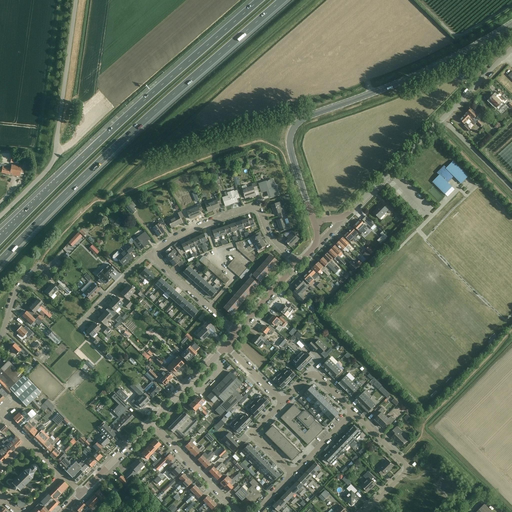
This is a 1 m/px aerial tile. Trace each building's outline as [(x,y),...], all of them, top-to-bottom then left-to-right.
[(495,96),(490,101),(496,107),(500,104),(501,105),(501,104),(503,106),(508,101),(499,93),(495,96)] [(470,108),(466,113),(481,126),(483,124),(478,120),(479,120),(475,117),(477,115),(470,108)] [(481,126),(466,113),(474,120),(473,120),(466,113),(460,119),(464,124),(466,122),(468,124),(471,122),(474,125),(476,122),(481,127),(481,126)] [(468,176),(453,161),(446,168),(444,166),(437,173),(439,175),(432,182),(445,194),(452,187),(447,182),(454,176),(461,183),(468,176)] [(0,168),(0,172),(1,173),(5,174),(5,175),(8,175),(9,174),(19,177),(20,173),(23,174),(24,167),(26,168),(26,164),(23,163),(22,167),(11,165),(10,168),(7,167),(7,166),(5,166),(4,167),(2,167),(2,169),(0,168)] [(271,197),(278,194),(275,186),(274,187),(272,179),(269,180),(268,181),(266,182),(266,183),(262,184),(262,183),(259,184),(262,192),(265,191),(264,189),(268,188),(271,197)] [(242,186),(243,189),(242,189),(245,198),(251,196),(252,197),(256,195),(254,190),(257,189),(255,183),(252,184),(252,186),(247,188),(246,185),(242,186)] [(227,192),(228,196),(223,198),(225,206),(237,202),(236,199),(239,198),(237,190),(233,191),(233,190),(227,192)] [(218,205),(221,204),(219,197),(216,198),(216,200),(205,204),(208,212),(214,210),(213,209),(219,207),(218,205)] [(136,211),(134,208),(136,206),(132,201),(126,207),(132,215),(136,211)] [(277,213),(278,216),(284,214),(282,206),(284,205),(282,201),(279,203),(271,205),(274,214),(277,213)] [(200,212),(203,210),(200,203),(196,205),(197,207),(187,211),(190,219),(195,217),(195,216),(201,214),(200,212)] [(379,207),(373,213),(379,219),(387,211),(389,214),(393,209),(388,204),(385,207),(381,203),(378,207),(379,207)] [(181,219),(184,217),(181,211),(177,213),(178,215),(168,220),(171,228),(183,222),(181,219)] [(284,214),(278,216),(279,219),(276,221),(278,227),(279,226),(281,232),(291,228),(287,218),(286,219),(285,214),(284,215),(284,214)] [(363,220),(368,226),(371,224),(368,220),(369,219),(367,217),(366,219),(365,218),(363,220)] [(118,218),(114,225),(118,228),(122,221),(118,218)] [(248,218),(242,221),(244,228),(250,226),(254,224),(252,219),(248,220),(248,218)] [(162,227),(165,225),(161,219),(158,222),(159,223),(153,228),(158,236),(165,231),(162,227)] [(363,226),(364,224),(360,220),(354,226),(360,233),(363,230),(362,229),(364,227),(363,226)] [(242,221),(236,222),(238,230),(244,228),(242,221)] [(236,222),(230,224),(233,232),(238,230),(236,222)] [(230,224),(224,226),(227,234),(233,232),(230,224)] [(224,226),(218,228),(221,236),(227,234),(224,226)] [(221,236),(218,228),(212,231),(215,238),(221,236)] [(352,228),(348,232),(357,241),(359,239),(355,236),(358,233),(352,228)] [(146,242),(150,238),(146,232),(133,241),(140,250),(147,244),(146,242)] [(291,247),(299,239),(292,232),(287,236),(289,238),(286,242),(291,247)] [(357,241),(348,232),(344,236),(350,242),(352,239),(356,242),(357,241)] [(78,233),(68,243),(72,247),(81,237),(78,233)] [(204,233),(198,236),(202,243),(207,240),(204,233)] [(253,239),(256,245),(263,240),(259,235),(253,239)] [(198,236),(193,239),(196,246),(202,243),(198,236)] [(343,237),(339,241),(346,247),(349,250),(351,248),(348,245),(349,244),(343,237)] [(193,239),(187,242),(191,248),(196,246),(193,239)] [(263,240),(256,245),(259,250),(257,251),(259,254),(265,250),(263,248),(266,246),(263,240)] [(346,247),(339,241),(336,244),(342,251),(344,249),(347,252),(349,250),(346,247)] [(191,248),(187,242),(182,244),(184,249),(185,251),(191,248)] [(120,254),(118,251),(113,256),(113,258),(114,260),(116,261),(118,261),(119,260),(124,265),(132,257),(129,254),(134,249),(128,244),(123,249),(125,250),(120,254)] [(335,245),(331,249),(339,256),(342,253),(341,253),(342,252),(335,245)] [(166,257),(170,262),(176,257),(174,254),(177,252),(174,249),(172,252),(166,257)] [(331,249),(328,252),(334,258),(336,256),(337,257),(344,265),(346,263),(339,256),(331,249)] [(53,266),(63,256),(59,253),(50,263),(53,266)] [(327,253),(323,257),(331,265),(338,271),(340,269),(331,261),(333,258),(327,253)] [(251,277),(224,308),(232,315),(259,284),(258,283),(260,281),(261,282),(279,262),(271,255),(253,275),(252,274),(249,276),(251,277)] [(176,257),(170,262),(174,267),(177,264),(179,267),(184,263),(182,261),(180,262),(176,257)] [(331,265),(323,257),(319,261),(325,267),(327,265),(336,273),(338,271),(331,265)] [(318,272),(321,270),(323,272),(323,271),(328,276),(330,274),(318,262),(313,267),(318,272)] [(353,271),(357,267),(352,262),(349,266),(353,271)] [(103,269),(97,275),(100,279),(98,280),(102,283),(103,282),(105,284),(111,278),(109,275),(114,270),(109,264),(103,270),(103,269)] [(189,266),(184,272),(188,276),(193,270),(189,266)] [(154,276),(145,268),(139,275),(138,276),(143,280),(144,279),(145,277),(149,281),(154,276)] [(241,279),(249,270),(247,268),(239,277),(241,279)] [(312,269),(307,273),(313,279),(314,280),(319,276),(312,269)] [(193,270),(188,276),(193,280),(198,275),(193,270)] [(313,279),(307,273),(303,277),(310,285),(314,280),(313,279)] [(198,275),(193,280),(198,284),(203,279),(198,275)] [(55,280),(60,284),(64,288),(66,286),(62,282),(57,277),(55,278),(55,280)] [(155,284),(160,288),(165,283),(160,278),(155,284)] [(203,279),(198,284),(202,288),(207,283),(203,279)] [(294,287),(296,289),(292,293),(304,305),(308,301),(305,298),(302,294),(310,286),(308,284),(307,285),(301,279),(294,287)] [(50,297),(58,289),(52,283),(45,291),(50,297)] [(90,299),(99,290),(93,283),(83,293),(90,299)] [(165,283),(160,288),(165,292),(170,287),(165,283)] [(207,283),(202,288),(207,293),(212,287),(207,283)] [(129,285),(125,289),(131,295),(135,291),(129,285)] [(170,287),(165,292),(169,296),(174,291),(170,287)] [(212,287),(207,293),(212,297),(217,291),(212,287)] [(131,295),(125,289),(120,293),(127,299),(131,295)] [(143,299),(145,297),(138,290),(135,292),(143,299)] [(174,291),(169,296),(174,301),(179,295),(174,291)] [(179,295),(174,301),(179,305),(184,299),(179,295)] [(117,297),(112,301),(119,307),(123,303),(117,297)] [(38,299),(34,303),(39,308),(41,310),(44,313),(49,318),(51,315),(49,313),(43,308),(40,306),(43,303),(38,299)] [(184,299),(179,305),(183,309),(188,303),(184,299)] [(119,307),(112,301),(108,305),(115,311),(119,307)] [(39,308),(34,303),(29,308),(34,313),(39,308)] [(188,303),(183,309),(188,313),(193,307),(188,303)] [(278,310),(284,314),(287,317),(290,314),(290,313),(293,310),(294,311),(296,308),(291,304),(289,307),(290,307),(289,309),(283,304),(278,310)] [(193,307),(188,313),(193,317),(198,312),(193,307)] [(106,310),(102,314),(108,321),(112,317),(106,310)] [(26,311),(22,315),(28,321),(31,324),(33,322),(34,323),(35,322),(38,326),(42,322),(40,321),(37,318),(35,319),(26,311)] [(117,313),(115,315),(120,320),(122,322),(128,316),(125,314),(122,318),(117,313)] [(108,321),(102,314),(97,319),(104,325),(108,321)] [(275,325),(277,327),(280,324),(284,327),(288,322),(281,316),(279,319),(274,315),(269,320),(273,324),(273,325),(274,326),(275,325)] [(94,322),(90,327),(96,333),(100,329),(94,322)] [(202,340),(209,333),(206,331),(209,328),(205,324),(201,328),(202,329),(197,335),(202,340)] [(268,332),(269,332),(271,335),(275,330),(269,325),(268,328),(265,325),(261,330),(266,334),(268,332)] [(26,326),(23,328),(21,326),(16,331),(18,333),(16,335),(21,340),(23,338),(22,337),(25,334),(28,337),(32,333),(26,326)] [(96,333),(90,327),(85,331),(92,337),(96,333)] [(193,339),(189,335),(187,334),(185,336),(190,342),(193,339)] [(260,347),(266,339),(261,335),(259,337),(257,335),(252,341),(260,347)] [(321,354),(327,348),(318,340),(315,343),(313,340),(308,346),(314,352),(317,350),(321,354)] [(49,348),(42,341),(39,344),(42,347),(39,350),(44,354),(49,348)] [(193,343),(186,350),(193,356),(196,353),(195,352),(199,348),(193,343)] [(24,357),(28,353),(22,347),(20,349),(14,344),(10,348),(16,354),(18,352),(24,357)] [(193,356),(186,350),(186,349),(180,355),(186,361),(189,358),(190,359),(193,356)] [(302,352),(297,356),(305,363),(307,361),(308,362),(313,358),(306,352),(304,354),(302,352)] [(305,363),(297,356),(293,360),(295,363),(293,365),(299,371),(304,367),(302,365),(305,363)] [(320,366),(327,372),(335,365),(338,362),(332,356),(321,366),(321,365),(320,366)] [(176,372),(184,363),(177,357),(172,361),(171,360),(167,364),(169,365),(167,367),(172,373),(175,371),(176,372)] [(164,369),(166,366),(162,363),(162,364),(157,359),(155,360),(164,369)] [(0,378),(9,388),(22,375),(8,361),(0,368),(0,378)] [(90,369),(83,362),(79,367),(86,373),(90,369)] [(335,365),(327,372),(334,379),(335,379),(334,378),(341,371),(335,365)] [(150,369),(147,372),(154,379),(157,376),(150,369)] [(285,369),(280,373),(288,380),(290,378),(291,379),(296,375),(289,369),(287,371),(285,369)] [(163,371),(161,373),(169,381),(173,377),(168,371),(165,374),(163,371)] [(227,413),(242,397),(235,390),(241,383),(230,372),(212,391),(207,397),(213,403),(219,397),(223,402),(215,410),(220,415),(225,411),(227,413)] [(169,381),(161,373),(159,375),(161,378),(159,380),(164,385),(169,381)] [(288,380),(280,373),(276,377),(276,376),(273,380),(276,383),(277,382),(279,384),(277,386),(278,387),(280,386),(283,388),(287,384),(286,382),(288,380)] [(152,382),(154,379),(149,374),(146,376),(152,382)] [(24,375),(9,389),(12,391),(18,397),(32,384),(24,375)] [(338,383),(344,389),(352,382),(346,375),(338,383),(338,382),(338,383)] [(133,383),(143,394),(148,399),(151,396),(152,397),(160,390),(154,383),(153,384),(151,382),(144,389),(135,381),(133,383)] [(352,382),(344,389),(351,396),(352,396),(351,395),(358,388),(352,382)] [(0,393),(0,394),(0,401),(11,391),(5,384),(0,388),(0,393)] [(32,384),(18,397),(26,406),(31,402),(33,399),(40,392),(32,384)] [(134,386),(132,388),(138,395),(141,392),(134,386)] [(308,397),(315,389),(312,386),(304,393),(308,397)] [(120,389),(116,393),(124,400),(128,397),(120,389)] [(311,400),(319,393),(315,389),(308,397),(311,400)] [(355,399),(361,406),(369,398),(372,396),(366,390),(356,400),(355,399)] [(315,404),(322,396),(319,393),(311,400),(315,404)] [(117,394),(114,397),(121,405),(124,402),(117,394)] [(148,399),(143,394),(136,402),(142,408),(149,400),(148,399)] [(198,396),(193,400),(204,411),(206,409),(201,405),(205,401),(202,398),(201,399),(198,396)] [(318,407),(326,399),(322,396),(315,404),(318,407)] [(268,402),(267,400),(266,401),(262,397),(259,399),(257,397),(253,401),(260,408),(262,406),(264,407),(268,403),(268,402)] [(369,398),(361,406),(368,413),(369,413),(368,412),(375,405),(369,398)] [(41,408),(33,399),(31,402),(38,410),(41,408)] [(54,407),(50,402),(47,399),(44,403),(51,410),(54,407)] [(322,410),(329,403),(326,399),(318,407),(322,410)] [(204,411),(193,400),(189,405),(192,408),(191,409),(194,412),(197,409),(201,412),(200,413),(204,417),(207,414),(204,411)] [(260,408),(253,401),(249,405),(251,408),(249,410),(255,416),(259,412),(258,410),(260,408)] [(325,414),(333,406),(329,403),(322,410),(325,414)] [(301,411),(300,410),(294,404),(280,417),(280,418),(286,423),(287,424),(296,433),(299,436),(308,445),(324,429),(305,410),(302,413),(301,411)] [(123,406),(115,414),(119,418),(124,413),(125,414),(120,419),(126,424),(133,416),(128,411),(126,413),(125,412),(127,410),(123,406)] [(328,417),(336,410),(333,406),(325,414),(328,417)] [(375,421),(378,424),(386,416),(383,414),(386,410),(382,407),(376,413),(378,415),(374,419),(376,420),(375,421)] [(24,412),(22,409),(12,418),(17,423),(23,417),(21,415),(24,412)] [(32,409),(27,414),(31,419),(32,418),(32,417),(36,414),(32,409)] [(339,413),(336,410),(328,417),(332,421),(339,413)] [(183,432),(184,433),(185,435),(198,422),(195,419),(193,422),(188,417),(182,411),(170,424),(171,425),(168,428),(173,433),(176,430),(179,433),(184,428),(185,430),(183,432)] [(28,422),(31,419),(27,414),(23,417),(17,423),(22,428),(28,422)] [(28,422),(22,428),(27,433),(33,427),(34,425),(36,424),(34,422),(40,417),(37,414),(32,418),(31,419),(28,422)] [(240,414),(236,418),(243,425),(245,423),(247,424),(251,420),(245,414),(243,416),(240,414)] [(386,416),(378,424),(381,427),(381,426),(383,427),(387,423),(389,426),(395,419),(391,416),(388,418),(386,416)] [(243,425),(236,418),(232,422),(234,425),(232,427),(238,433),(242,429),(241,428),(243,425)] [(126,424),(120,419),(113,427),(118,432),(126,424)] [(110,440),(116,434),(105,423),(99,428),(110,440)] [(300,449),(299,450),(296,447),(297,446),(295,443),(293,445),(290,442),(292,440),(289,438),(288,440),(285,437),(286,435),(284,433),(282,434),(279,431),(281,430),(279,427),(277,429),(273,425),(271,424),(270,425),(272,427),(265,433),(292,460),(300,452),(301,453),(303,451),(300,449)] [(33,427),(27,433),(31,438),(37,432),(34,428),(36,427),(34,425),(33,427)] [(354,425),(347,432),(355,439),(361,433),(358,430),(359,430),(355,425),(354,425)] [(402,432),(396,426),(390,433),(393,436),(391,437),(395,441),(395,440),(401,446),(407,440),(401,434),(402,432)] [(235,438),(229,432),(221,440),(232,451),(238,445),(238,446),(239,445),(233,440),(235,438)] [(347,432),(341,438),(349,446),(355,439),(347,432)] [(97,441),(98,441),(92,446),(98,452),(103,447),(110,440),(102,433),(98,436),(100,438),(97,441)] [(33,438),(37,442),(41,438),(37,434),(33,438)] [(41,438),(37,442),(41,446),(46,440),(44,438),(46,437),(44,435),(41,438)] [(8,440),(10,442),(16,448),(22,442),(16,436),(13,439),(11,437),(8,440)] [(49,437),(46,440),(41,446),(44,450),(53,441),(49,437)] [(185,446),(189,451),(195,446),(192,442),(194,440),(192,438),(190,441),(185,446)] [(341,438),(335,444),(343,452),(349,446),(341,438)] [(53,441),(44,450),(49,455),(55,449),(52,446),(57,441),(55,439),(53,441)] [(155,439),(150,444),(157,450),(158,448),(161,444),(155,439)] [(5,443),(4,444),(12,452),(16,448),(10,442),(7,445),(5,443)] [(66,452),(73,445),(71,443),(69,445),(68,444),(63,449),(66,452)] [(241,451),(247,457),(255,450),(248,443),(247,443),(248,444),(241,451)] [(1,445),(0,446),(0,447),(1,449),(8,456),(12,452),(4,444),(2,446),(1,445)] [(150,444),(145,448),(151,454),(154,451),(155,452),(157,450),(150,444)] [(335,444),(330,450),(337,458),(343,452),(335,444)] [(55,449),(49,455),(54,459),(59,453),(62,450),(58,446),(55,449)] [(195,446),(189,451),(194,457),(200,451),(200,452),(204,448),(202,446),(198,449),(195,446)] [(0,454),(5,459),(8,456),(1,449),(0,447),(1,449),(0,450),(0,454)] [(152,455),(151,454),(145,448),(141,453),(146,459),(149,456),(150,457),(152,455)] [(223,449),(217,455),(220,457),(226,451),(223,449)] [(255,450),(247,457),(253,463),(261,456),(255,450)] [(325,458),(322,461),(327,465),(329,462),(331,464),(337,458),(330,450),(323,457),(325,458)] [(97,461),(102,456),(97,451),(92,456),(97,461)] [(197,459),(201,464),(213,453),(211,451),(207,456),(206,455),(205,457),(202,454),(197,459)] [(58,463),(58,464),(64,469),(70,464),(73,460),(71,458),(68,461),(64,457),(66,455),(64,453),(57,460),(59,462),(58,463)] [(213,453),(201,464),(206,468),(210,464),(208,461),(213,457),(212,456),(214,454),(213,453)] [(168,464),(174,459),(169,454),(164,459),(163,459),(154,468),(157,470),(166,462),(168,464)] [(261,456),(253,463),(259,470),(267,462),(261,456)] [(86,458),(83,462),(85,464),(87,462),(89,465),(91,467),(96,463),(91,458),(88,460),(86,458)] [(136,472),(144,465),(138,459),(130,466),(136,472)] [(70,464),(64,469),(72,478),(72,477),(85,464),(83,462),(81,460),(78,464),(74,460),(73,460),(70,464)] [(388,460),(380,468),(380,467),(377,470),(382,475),(384,472),(386,474),(389,471),(389,470),(393,466),(388,460)] [(72,477),(72,478),(76,482),(84,474),(82,472),(89,465),(87,462),(85,464),(72,477)] [(267,462),(259,470),(265,476),(273,468),(267,462)] [(315,462),(311,467),(316,472),(321,467),(315,462)] [(209,471),(213,475),(222,466),(224,465),(222,463),(215,469),(213,467),(209,471)] [(176,476),(181,471),(173,464),(168,469),(176,476)] [(11,483),(11,484),(12,484),(14,485),(13,485),(14,486),(12,487),(12,488),(13,489),(14,490),(15,490),(15,489),(16,489),(16,490),(17,490),(17,489),(18,490),(19,491),(18,491),(19,491),(20,491),(19,491),(22,488),(23,488),(23,487),(26,484),(26,485),(26,484),(27,483),(29,481),(29,482),(29,481),(32,478),(33,478),(32,478),(33,473),(34,473),(34,472),(36,470),(36,467),(35,466),(33,466),(31,468),(30,467),(29,468),(29,469),(25,470),(24,470),(21,473),(20,473),(21,473),(18,476),(17,476),(18,477),(15,480),(14,479),(14,480),(12,483),(11,482),(11,483)] [(222,466),(213,475),(217,480),(221,475),(219,473),(221,471),(221,470),(224,468),(222,466)] [(311,467),(307,471),(312,476),(314,474),(319,478),(321,476),(318,474),(316,472),(311,467)] [(273,468),(265,476),(271,482),(274,479),(275,479),(280,475),(273,468)] [(307,471),(302,475),(308,481),(312,476),(307,471)] [(361,485),(367,492),(372,488),(375,484),(371,479),(373,477),(368,472),(364,476),(367,479),(361,485)] [(174,487),(176,489),(182,483),(187,478),(183,474),(178,478),(181,480),(177,483),(178,484),(174,487)] [(124,485),(128,481),(121,475),(117,478),(124,485)] [(220,483),(224,487),(235,476),(234,475),(232,477),(232,476),(230,478),(227,475),(220,483)] [(235,476),(224,487),(228,491),(233,487),(230,485),(235,480),(237,482),(240,479),(236,475),(235,476)] [(302,475),(298,480),(303,485),(306,483),(308,485),(310,487),(312,485),(310,483),(308,481),(302,475)] [(345,475),(342,479),(348,484),(351,481),(345,475)] [(182,483),(176,489),(178,490),(181,487),(182,488),(183,486),(185,488),(191,482),(187,478),(182,483)] [(176,481),(174,479),(168,485),(160,493),(161,494),(164,492),(164,493),(170,487),(176,481)] [(252,493),(246,498),(251,504),(261,495),(254,488),(258,484),(253,479),(249,483),(252,485),(248,489),(252,493)] [(62,480),(58,484),(65,490),(69,486),(62,480)] [(298,480),(294,484),(304,494),(306,491),(301,487),(303,485),(298,480)] [(58,484),(55,487),(61,493),(62,493),(65,490),(58,484)] [(294,484),(290,488),(295,494),(297,492),(302,496),(304,494),(294,484)] [(191,492),(193,494),(198,489),(194,485),(190,489),(192,492),(191,492)] [(245,497),(246,498),(252,493),(248,489),(246,491),(242,487),(241,488),(238,485),(233,490),(236,493),(235,494),(242,501),(245,497)] [(357,490),(351,485),(347,489),(350,492),(344,498),(349,502),(349,503),(349,504),(350,505),(351,506),(352,506),(353,505),(354,504),(354,503),(354,502),(359,498),(354,493),(357,490)] [(55,487),(48,494),(52,498),(54,500),(58,504),(59,502),(56,499),(61,493),(55,487)] [(290,488),(285,493),(291,498),(293,500),(295,503),(298,500),(293,496),(295,494),(290,488)] [(101,501),(106,496),(99,489),(95,494),(101,501)] [(198,489),(193,494),(195,497),(196,496),(198,498),(203,494),(198,489)] [(325,490),(318,497),(323,501),(330,495),(325,490)] [(285,493),(281,497),(287,502),(291,498),(285,493)] [(48,494),(40,501),(44,505),(47,501),(48,502),(52,498),(48,494)] [(198,510),(199,511),(206,504),(211,500),(207,496),(203,500),(205,503),(198,510)] [(281,497),(277,502),(282,507),(287,511),(289,509),(287,506),(285,504),(287,502),(281,497)] [(47,501),(44,505),(46,508),(51,511),(55,507),(58,504),(54,500),(52,498),(48,502),(47,501)] [(199,511),(198,511),(203,511),(204,511),(202,509),(204,507),(206,509),(209,506),(212,509),(216,505),(211,500),(206,504),(199,511)] [(40,501),(35,507),(40,511),(50,511),(51,511),(46,508),(44,505),(40,501)] [(84,510),(87,507),(81,501),(74,508),(78,511),(80,511),(83,509),(84,510)] [(282,507),(277,502),(273,506),(278,511),(280,509),(283,511),(286,511),(287,511),(282,507)]
